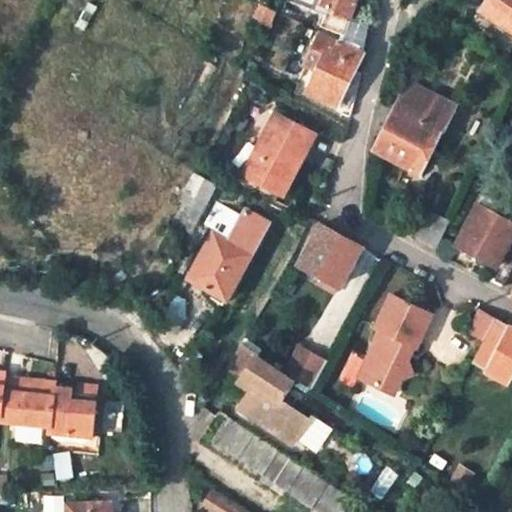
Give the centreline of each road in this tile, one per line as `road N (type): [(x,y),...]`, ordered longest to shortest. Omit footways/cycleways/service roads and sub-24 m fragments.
road 1 (residential): [(387,0),(347,189),(352,220),(511,307)]
road 2 (unclassified): [(168,511),(160,387),(106,323),(0,303)]
